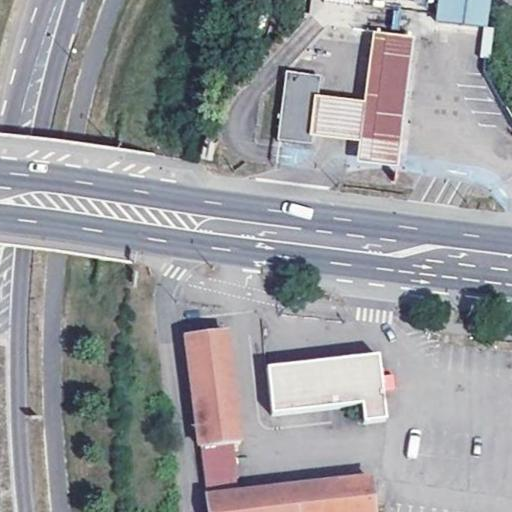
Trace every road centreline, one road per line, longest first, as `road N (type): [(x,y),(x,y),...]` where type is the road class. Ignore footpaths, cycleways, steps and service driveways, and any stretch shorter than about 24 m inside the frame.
road 1 (primary): [(25,511),(16,171)]
road 2 (residential): [(226,227),(173,274),(165,298),(190,511)]
road 3 (secondary): [(505,262),(226,227)]
road 4 (secondary): [(226,227),(0,198)]
road 5 (primary): [(59,0),(16,171)]
